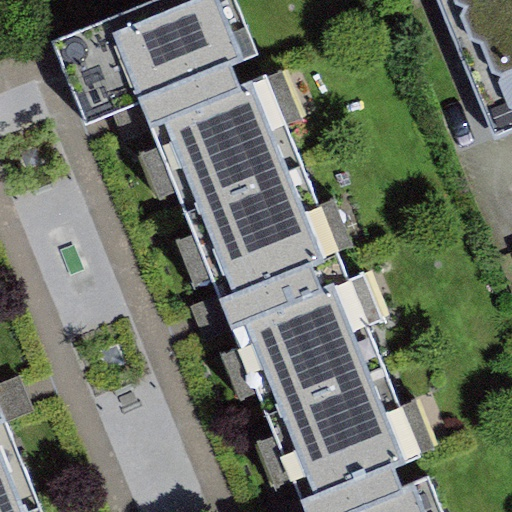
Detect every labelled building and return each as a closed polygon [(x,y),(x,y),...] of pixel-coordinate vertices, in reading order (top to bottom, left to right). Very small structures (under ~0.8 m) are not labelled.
[(259,195),(306,176),(286,125),(285,122),(275,126),(257,81),(267,77),(265,74),(265,72),(239,84),(231,64),(243,59),(257,53),(235,0),(152,0),(74,32),(53,41),(86,124),(108,115),(113,113),(140,102),(147,118),(151,128),(158,144),(159,147),(180,139),(189,162),(168,170),(177,192),(185,212),(241,188),(244,194),(256,189),(259,195)] [(511,0),(437,0),(495,139),(511,131),(511,0)] [(317,201),(306,176),(259,195),(256,189),(244,194),(241,188),(185,212),(193,231),(202,253),(223,244),(232,268),(211,276),(213,280),(219,296),(229,319),(233,330),(239,344),(240,348),(261,339),(270,362),(250,371),(259,393),(266,412),(322,390),(319,383),(331,378),(329,372),(378,353),(367,326),(366,323),(356,327),(339,283),(348,279),(347,275),(337,251),(336,249),(327,253),(309,209),(318,205),(317,201)] [(398,402),(378,353),(329,372),(331,378),(319,383),(322,390),(266,412),(274,432),(283,453),(304,445),(313,468),(292,476),(293,480),(300,496),(306,511),(442,511),(427,475),(413,481),(400,486),(392,465),(419,454),(417,451),(408,455),(390,410),(399,406),(398,402)] [(0,511),(18,511),(40,504),(23,463),(2,471),(0,465),(0,444),(14,439),(6,420),(0,405),(0,511)]
